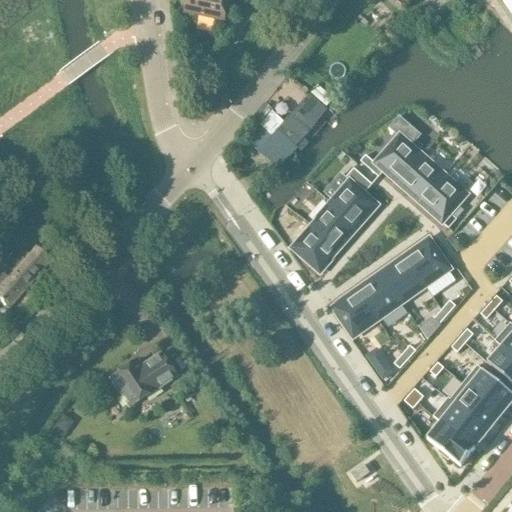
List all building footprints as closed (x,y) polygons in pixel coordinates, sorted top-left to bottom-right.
[(235,0),(188,0),(185,15),(223,24),(229,0),(235,1),(235,0)] [(393,0),(403,9),(411,0),(393,0)] [(511,0),(508,0),(503,3),(511,17),(511,0)] [(269,114),(257,128),(260,131),(269,139),(276,132),(294,148),(300,142),(327,112),(309,96),(282,126),(269,114)] [(260,131),(248,145),(257,153),(260,150),(278,166),(294,148),(276,132),(269,139),(260,131)] [(399,138),(374,165),(383,173),(386,176),(386,177),(388,179),(389,179),(397,186),(422,158),(399,138)] [(365,157),(360,163),(369,171),(374,165),(365,157)] [(422,158),(397,186),(405,193),(404,193),(407,196),(408,195),(419,205),(444,177),(422,158)] [(374,165),(369,171),(378,179),(379,178),(383,173),(374,165)] [(353,171),(345,180),(349,183),(351,185),(359,176),(353,171)] [(359,176),(351,185),(357,190),(365,181),(359,176)] [(444,177),(419,205),(427,212),(426,213),(429,215),(429,214),(448,231),(456,221),(450,216),(466,197),(444,177)] [(365,181),(357,190),(363,196),(371,187),(365,181)] [(349,183),(329,206),(357,230),(364,223),(365,223),(367,221),(366,220),(377,208),(363,196),(357,190),(351,185),(349,183)] [(329,206),(310,228),(337,252),(345,244),(345,245),(348,242),(347,242),(357,230),(329,206)] [(310,228),(290,250),(317,275),(328,263),(329,264),(331,261),(330,260),(337,252),(310,228)] [(412,252),(404,259),(425,289),(450,272),(428,241),(415,250),(412,252)] [(0,311),(3,314),(43,269),(18,247),(0,267),(0,311)] [(392,267),(380,275),(401,306),(425,289),(404,259),(395,265),(394,264),(391,266),(392,267)] [(364,286),(356,292),(377,323),(401,306),(380,275),(367,284),(367,283),(364,285),(364,286)] [(344,300),(331,310),(352,340),(377,323),(356,292),(347,298),(346,298),(344,300)] [(496,298),(488,308),(494,313),(502,304),(496,298)] [(449,303),(441,312),(447,317),(455,308),(449,303)] [(488,308),(480,317),(486,322),(494,313),(488,308)] [(441,312),(433,321),(439,326),(447,317),(441,312)] [(511,328),(509,326),(495,342),(511,357),(511,328)] [(467,332),(459,341),(465,346),(473,337),(467,332)] [(459,341),(451,350),(457,355),(465,346),(459,341)] [(501,350),(487,366),(511,388),(511,357),(495,342),(494,343),(501,350)] [(409,348),(401,357),(407,362),(415,353),(409,348)] [(173,378),(159,357),(139,370),(134,363),(109,380),(128,408),(173,378)] [(401,357),(393,366),(399,371),(407,362),(401,357)] [(437,365),(429,374),(435,379),(443,370),(437,365)] [(511,396),(477,368),(462,386),(501,417),(511,404),(511,396)] [(448,400),(447,401),(488,434),(501,417),(462,386),(449,402),(448,400)] [(414,391),(409,397),(418,405),(423,399),(414,391)] [(409,397),(403,403),(412,411),(418,405),(409,397)] [(447,401),(433,418),(474,451),(488,434),(447,401)] [(440,425),(426,441),(439,452),(437,453),(447,461),(449,460),(460,469),(474,451),(433,418),(433,419),(440,425)] [(57,420),(49,433),(60,440),(69,427),(57,420)] [(356,484),(369,475),(363,466),(350,475),(356,484)]
